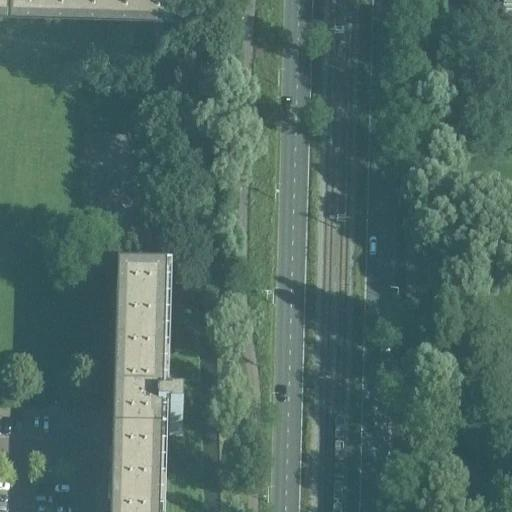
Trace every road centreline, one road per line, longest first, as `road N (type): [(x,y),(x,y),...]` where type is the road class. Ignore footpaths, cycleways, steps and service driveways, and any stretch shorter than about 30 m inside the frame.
road 1 (secondary): [(301,0),(286,511)]
road 2 (secondary): [(375,511),(390,0)]
